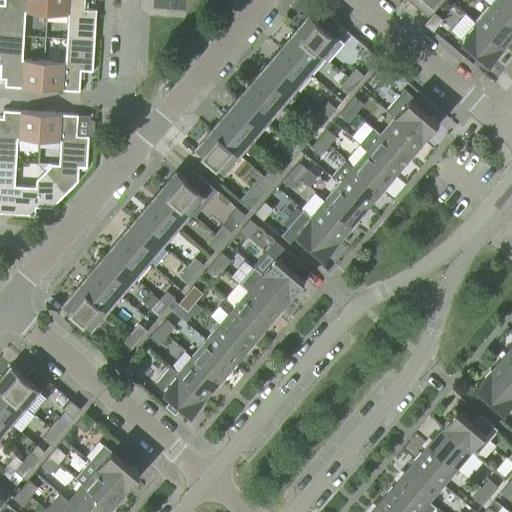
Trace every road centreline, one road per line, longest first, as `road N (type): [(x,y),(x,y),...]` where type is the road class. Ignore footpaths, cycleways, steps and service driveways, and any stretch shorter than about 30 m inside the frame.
road 1 (unclassified): [(465,250),(357,306),(210,480)]
road 2 (unclassified): [(299,511),(424,360),(465,250)]
road 3 (residential): [(210,480),(5,313)]
road 4 (residential): [(155,135),(271,0)]
road 5 (residential): [(498,117),(364,0)]
road 6 (residential): [(66,239),(155,135)]
road 7 (residential): [(125,107),(0,98)]
